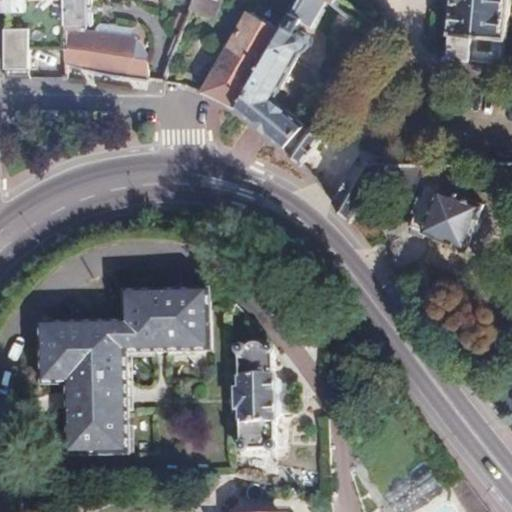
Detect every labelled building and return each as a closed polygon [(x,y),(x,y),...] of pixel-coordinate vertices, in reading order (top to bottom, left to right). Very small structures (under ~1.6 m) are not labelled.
[(67,0),(7,0),(8,76),(32,78),(31,67),(34,67),(35,49),(68,49),(68,26),(67,0)] [(67,0),(68,26),(93,24),(93,0),(67,0)] [(223,0),(196,0),(193,6),(195,7),(217,16),(223,0)] [(328,0),(301,0),(289,23),(242,109),(286,147),(306,121),(278,100),(303,53),(311,48),(313,43),(312,37),(308,32),(299,31),(304,21),(314,26),(328,0)] [(330,0),(374,33),(377,26),(347,0),(330,0)] [(453,32),(450,57),(505,64),(507,37),(509,37),(511,0),(453,0),(450,31),(453,32)] [(242,109),(289,23),(271,14),(267,19),(251,10),(206,90),(242,109)] [(188,29),(193,15),(186,12),(180,26),(188,29)] [(68,26),(68,49),(68,65),(111,75),(153,79),(146,58),(130,56),(133,30),(125,28),(124,36),(68,26)] [(316,113),(306,121),(286,147),(305,163),(323,135),(317,130),(323,118),(316,113)] [(362,164),(339,202),(354,223),(386,164),(362,164)] [(420,214),(416,226),(443,236),(442,239),(469,248),(485,203),(466,195),(470,181),(450,173),(444,189),(431,183),(426,198),(422,196),(416,212),(420,214)] [(128,325),(46,325),(47,384),(70,385),(70,457),(131,456),(131,357),(213,356),(214,297),(129,296),(128,325)] [(245,356),(240,356),(241,360),(242,361),(241,390),(237,390),(237,416),(242,417),(242,426),(243,427),(243,440),(241,440),(241,445),(250,446),(250,450),(269,449),(270,445),(276,445),(277,440),(274,439),(275,420),(278,421),(280,415),(281,405),(275,403),(276,398),(279,398),(280,392),(279,382),(275,379),(275,374),(273,373),(273,359),(275,359),(275,356),(269,355),(264,346),(259,344),(252,345),(246,349),(245,356)]
